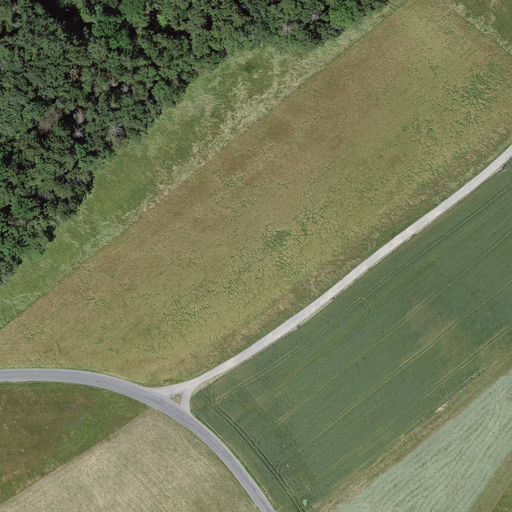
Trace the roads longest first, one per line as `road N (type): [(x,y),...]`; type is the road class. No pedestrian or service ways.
road 1 (track): [(511,152),(310,311),(166,406)]
road 2 (unclassified): [(268,511),(207,435),(145,394),(70,375),(0,377)]
